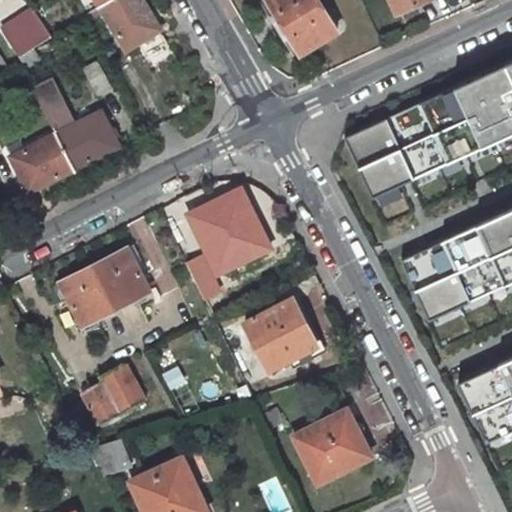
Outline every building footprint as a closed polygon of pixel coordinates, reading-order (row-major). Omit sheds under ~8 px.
[(104,0),(97,4),(124,48),(158,26),(141,0),(104,0)] [(315,0),(264,0),(299,54),(335,31),(315,0)] [(389,0),(396,16),(431,0),(430,0),(389,0)] [(34,12),(2,33),(19,60),(33,49),(51,37),(34,12)] [(25,69),(39,59),(33,49),(19,60),(25,69)] [(95,60),(82,67),(96,93),(109,86),(95,60)] [(511,69),(355,135),(346,143),(378,202),(511,140),(511,69)] [(74,122),(51,76),(28,87),(46,116),(54,132),(72,167),(118,144),(100,109),(74,122)] [(54,132),(9,154),(27,190),(72,167),(54,132)] [(189,211),(206,244),(245,225),(258,218),(250,202),(245,204),(238,191),(230,196),(227,191),(189,211)] [(511,212),(402,259),(433,331),(511,295),(511,212)] [(250,236),(264,230),(258,218),(245,225),(250,236)] [(151,289),(127,245),(90,264),(114,308),(151,289)] [(186,261),(204,298),(221,289),(231,283),(217,253),(204,259),(202,254),(186,261)] [(90,264),(60,280),(83,324),(114,308),(90,264)] [(290,296),(244,320),(270,368),(294,355),(316,344),(290,296)] [(298,363),(320,351),(316,344),(294,355),(298,363)] [(511,351),(458,376),(486,450),(511,436),(511,351)] [(103,423),(143,400),(122,362),(101,373),(104,378),(84,389),(103,423)] [(287,420),(281,407),(272,412),(277,424),(287,420)] [(323,486),(378,459),(369,440),(371,439),(373,436),(373,433),(373,430),(370,427),(367,426),(362,427),(354,409),(299,435),(323,486)] [(201,489),(207,487),(192,454),(187,456),(201,489)] [(187,456),(138,478),(152,511),(158,509),(159,511),(216,511),(217,511),(207,487),(201,489),(187,456)]
